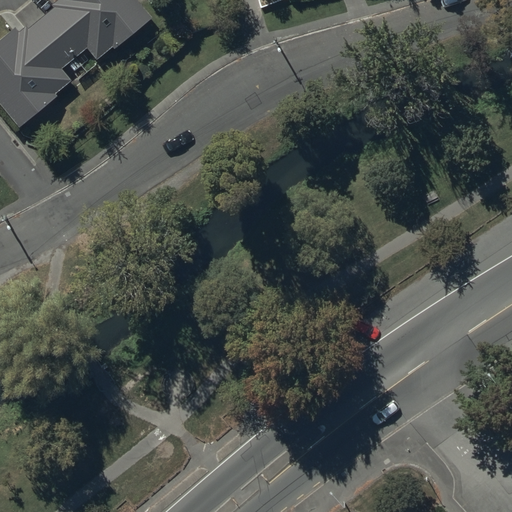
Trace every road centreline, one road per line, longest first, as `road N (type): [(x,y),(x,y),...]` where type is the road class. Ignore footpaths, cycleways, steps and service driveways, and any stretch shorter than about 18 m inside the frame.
road 1 (residential): [(495,0),(233,96),(60,220),(0,251)]
road 2 (secondary): [(511,305),(327,425),(224,511)]
